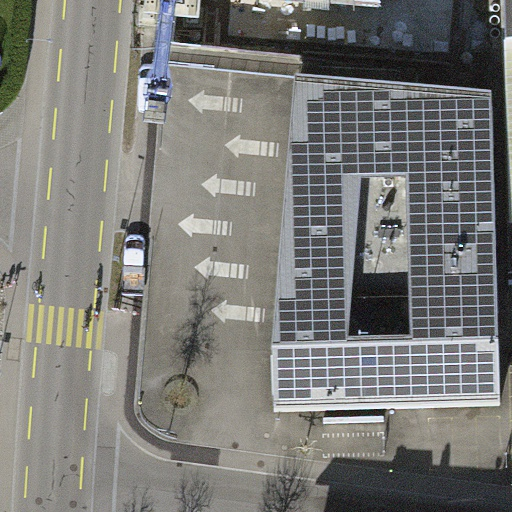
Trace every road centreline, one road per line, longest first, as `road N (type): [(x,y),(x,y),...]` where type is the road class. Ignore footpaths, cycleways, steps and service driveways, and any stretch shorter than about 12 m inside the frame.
road 1 (secondary): [(79,200),(57,487)]
road 2 (residential): [(57,487),(261,511)]
road 3 (secondary): [(96,0),(79,200)]
